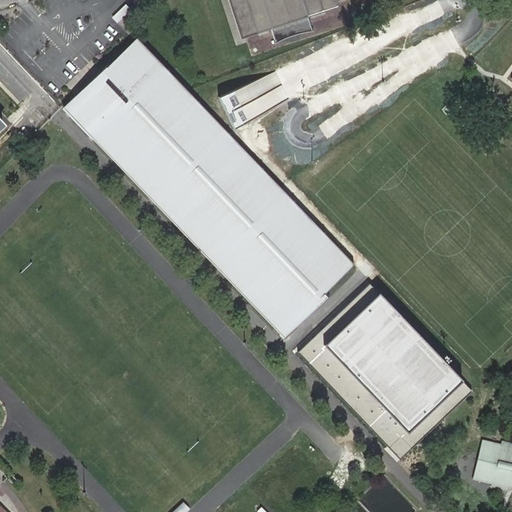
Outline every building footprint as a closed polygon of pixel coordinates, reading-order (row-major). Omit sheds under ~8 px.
[(227,0),(243,43),(273,33),(278,49),(280,48),(282,46),(284,45),(286,44),(289,43),(292,42),(294,41),(297,40),(300,39),(303,39),(307,38),(311,37),(314,37),(308,21),(338,11),(334,0),(227,0)] [(117,21),(130,10),(126,5),(113,16),(117,21)] [(138,41),(132,47),(135,50),(139,45),(164,71),(165,69),(138,41)] [(78,98),(66,109),(286,339),(298,328),(295,325),(321,300),(324,303),(332,296),(329,293),(355,267),(165,69),(164,71),(139,45),(135,50),(131,46),(114,62),(115,63),(118,66),(115,69),(112,66),(111,66),(104,73),(107,76),(80,101),(78,98)] [(104,73),(78,98),(80,101),(107,76),(104,73)] [(369,283),(297,351),(399,458),(471,390),(369,283)] [(295,325),(298,328),(324,303),(321,300),(295,325)] [(481,446),(472,482),(490,485),(489,489),(505,492),(507,482),(511,482),(511,481),(511,447),(500,446),(499,449),(481,446)] [(187,511),(189,510),(182,503),(172,511),(176,511),(179,509),(181,511),(187,511)]
